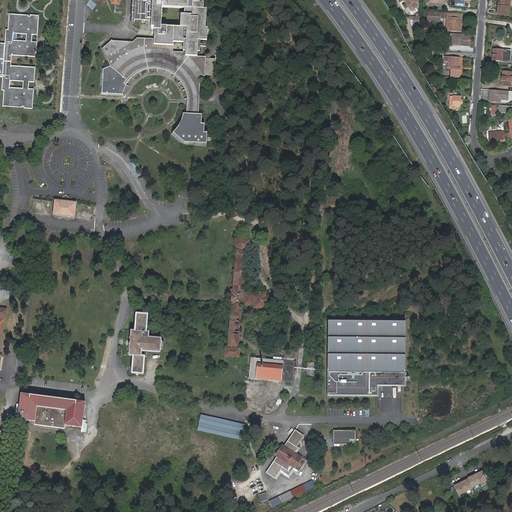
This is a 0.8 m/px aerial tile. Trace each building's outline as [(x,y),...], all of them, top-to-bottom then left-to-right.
[(101,66),(100,93),(122,94),(126,85),(134,75),(145,70),(156,68),(169,72),(179,79),(184,88),(187,99),(197,99),(198,76),(202,74),(213,74),(214,59),(214,57),(196,57),(197,52),(197,40),(197,39),(206,39),(207,27),(205,26),(206,8),(203,7),(203,1),(199,1),(199,0),(187,0),(187,7),(184,7),(183,13),(180,13),(179,25),(160,24),(161,5),(180,6),(180,0),(140,0),(140,18),(151,19),(155,19),(154,28),(153,39),(137,38),(134,40),(135,42),(133,43),(133,42),(115,41),(116,44),(114,45),(111,37),(100,46),(107,64),(101,66)] [(415,0),(405,0),(411,9),(416,5),(414,1),(415,0)] [(509,0),(497,0),(497,4),(496,4),(495,13),(508,14),(509,0)] [(461,19),(461,14),(444,13),(427,11),(426,20),(440,21),(440,17),(447,18),(446,31),(461,32),(462,19),(461,19)] [(0,76),(3,77),(2,90),(4,90),(3,106),(22,107),(22,106),(24,106),(24,108),(33,109),(34,89),(29,89),(29,82),(34,82),(35,67),(27,67),(27,68),(25,68),(25,67),(11,66),(12,55),(26,56),(26,55),(27,55),(27,56),(36,57),(37,42),(32,42),(32,35),(38,35),(39,16),(30,15),(30,16),(29,16),(29,15),(9,14),(8,30),(6,29),(5,43),(0,43),(0,76)] [(470,36),(452,34),(451,41),(454,44),(460,45),(460,47),(469,47),(470,36)] [(201,43),(201,41),(197,40),(197,52),(200,52),(200,47),(206,47),(206,43),(201,43)] [(421,40),(415,42),(416,48),(423,47),(421,40)] [(511,50),(493,49),(492,60),(511,62),(511,50)] [(448,62),(448,69),(450,69),(450,72),(450,77),(460,78),(460,69),(459,69),(456,69),(456,67),(459,67),(459,58),(448,57),(448,62)] [(511,71),(502,72),(501,85),(511,85),(511,71)] [(507,91),(489,91),(489,101),(506,102),(506,99),(508,99),(508,95),(507,95),(507,91)] [(453,95),(452,105),(460,106),(461,96),(453,95)] [(197,99),(187,99),(187,102),(187,109),(197,110),(197,99)] [(187,109),(183,109),(183,110),(179,122),(170,133),(183,144),(206,145),(206,131),(203,131),(204,122),(201,122),(201,110),(197,110),(187,109)] [(504,140),(503,132),(498,133),(497,131),(494,131),(494,133),(487,134),(488,138),(489,142),(502,141),(502,140),(504,140)] [(75,216),(77,202),(55,200),(53,214),(75,216)] [(233,294),(232,301),(230,300),(230,305),(232,305),(227,349),(225,348),(224,357),(238,358),(239,350),(236,350),(241,305),(255,307),(255,309),(264,310),(264,307),(270,307),(271,298),(265,297),(265,294),(257,293),(256,295),(243,293),(244,291),(243,291),(247,248),(250,249),(250,240),(237,239),(236,247),(238,247),(233,290),(231,290),(231,294),(233,294)] [(131,330),(129,356),(133,356),(131,374),(143,375),(145,356),(147,356),(148,351),(161,351),(161,349),(164,349),(165,342),(162,342),(162,339),(149,338),(149,332),(146,332),(148,314),(136,313),(135,331),(131,330)] [(404,320),(327,319),(326,394),(376,394),(376,384),(404,384),(404,320)] [(250,356),(248,377),(292,381),(294,350),(283,349),(282,359),(250,356)] [(19,411),(18,414),(18,419),(34,421),(34,424),(65,427),(65,425),(82,427),(83,422),(83,418),(85,401),(21,393),(19,411)] [(245,425),(200,415),(197,430),(241,440),(245,425)] [(276,455),(265,472),(275,478),(282,467),(290,472),(293,467),(299,470),(305,461),(298,456),(299,454),(295,451),(298,447),(296,446),(303,435),(293,429),(282,445),(281,445),(275,454),(276,455)] [(355,429),(333,429),(333,443),(355,443),(355,429)] [(468,479),(472,487),(486,481),(482,472),(468,478),(468,479)] [(473,488),(472,487),(468,479),(454,486),(458,495),(473,488)] [(314,485),(311,480),(279,496),(282,502),(293,497),(293,496),(306,490),(314,485)] [(265,493),(258,495),(260,501),(267,499),(265,493)] [(279,496),(270,500),(273,506),(282,502),(279,496)]
